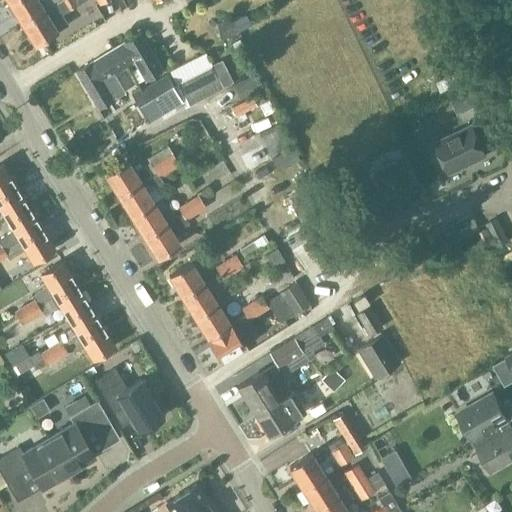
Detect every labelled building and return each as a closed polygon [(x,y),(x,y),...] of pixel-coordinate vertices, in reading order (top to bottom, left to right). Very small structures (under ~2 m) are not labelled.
[(14,0),(10,3),(23,24),(61,0),(14,0)] [(77,0),(61,0),(23,24),(36,46),(59,32),(58,32),(69,25),(63,15),(80,4),(77,0)] [(223,22),(226,38),(237,35),(234,20),(223,22)] [(114,50),(126,68),(135,63),(146,81),(163,71),(141,34),(114,50)] [(126,68),(114,50),(76,72),(99,110),(126,93),(115,75),(126,68)] [(212,67),(179,84),(190,106),(223,89),(212,67)] [(216,73),(224,88),(233,83),(226,68),(216,73)] [(163,75),(130,95),(146,121),(179,102),(163,75)] [(269,102),(257,76),(234,87),(241,101),(245,99),(250,110),(269,102)] [(435,81),(438,93),(453,89),(449,77),(435,81)] [(472,124),(434,143),(450,175),(488,157),(472,124)] [(245,172),(269,165),(266,154),(276,151),(272,137),(237,148),(245,172)] [(150,163),(135,172),(128,161),(106,175),(120,197),(142,183),(141,182),(156,173),(157,173),(177,161),(168,147),(148,159),(150,163)] [(180,166),(177,161),(157,173),(160,179),(180,166)] [(435,183),(424,188),(415,192),(401,161),(375,173),(383,188),(374,193),(381,209),(400,200),(405,211),(429,199),(440,195),(435,183)] [(0,195),(17,186),(4,164),(0,166),(0,195)] [(142,183),(120,197),(133,217),(155,203),(142,183)] [(0,210),(1,210),(7,220),(29,206),(17,186),(0,195),(0,210)] [(155,203),(133,217),(145,238),(203,202),(203,201),(213,194),(209,187),(198,194),(199,196),(179,209),(182,214),(176,218),(170,208),(161,213),(155,203)] [(207,208),(203,202),(145,238),(159,259),(181,245),(174,234),(190,224),(187,220),(207,208)] [(0,252),(42,227),(29,206),(7,220),(14,231),(0,239),(0,252)] [(472,215),(444,230),(452,246),(480,232),(485,242),(491,239),(496,249),(511,242),(508,237),(510,236),(507,231),(511,228),(511,211),(486,224),(487,228),(480,231),(472,215)] [(42,227),(0,252),(0,262),(8,258),(10,260),(26,250),(33,263),(56,249),(42,227)] [(268,242),(263,235),(240,250),(244,257),(268,242)] [(309,251),(326,279),(351,263),(334,235),(309,251)] [(278,266),(286,262),(278,249),(267,256),(275,271),(280,268),(278,266)] [(236,255),(216,267),(224,280),(244,268),(236,255)] [(54,296),(76,282),(64,261),(41,275),(54,296)] [(192,262),(169,276),(183,297),(205,283),(192,262)] [(39,305),(11,324),(1,330),(6,338),(16,332),(25,327),(24,325),(43,313),(45,316),(60,306),(67,317),(90,303),(76,282),(54,296),(39,305)] [(311,304),(298,282),(280,293),(294,315),(311,304)] [(205,283),(183,297),(195,318),(218,303),(205,283)] [(457,288),(439,292),(445,316),(462,312),(457,288)] [(359,311),(370,304),(364,295),(353,302),(359,311)] [(252,302),(260,315),(270,309),(266,302),(262,296),(252,302)] [(11,324),(39,305),(36,300),(15,313),(18,318),(10,323),(11,324)] [(246,315),(250,321),(260,315),(252,302),(243,308),(242,308),(246,315)] [(90,303),(67,317),(74,328),(58,337),(61,341),(40,354),(39,351),(16,365),(20,373),(19,374),(19,375),(65,347),(65,346),(80,338),(102,324),(90,303)] [(218,303),(195,318),(209,338),(231,324),(224,313),(218,303)] [(383,327),(370,307),(357,315),(370,335),(383,327)] [(331,315),(339,334),(351,328),(343,310),(331,315)] [(231,324),(209,338),(222,360),(260,336),(246,315),(231,324)] [(327,320),(314,328),(319,336),(328,338),(335,334),(327,320)] [(102,324),(80,338),(93,360),(116,346),(102,324)] [(401,363),(383,333),(357,348),(376,378),(401,363)] [(270,353),(279,368),(304,353),(295,338),(270,353)] [(65,347),(19,375),(26,385),(43,374),(41,371),(69,353),(65,347)] [(273,367),(264,373),(263,371),(238,386),(257,416),(282,400),(272,386),(281,380),(273,367)] [(116,368),(105,375),(95,381),(114,412),(124,406),(140,431),(143,429),(145,432),(155,426),(153,423),(164,417),(153,400),(156,398),(150,389),(148,390),(141,379),(127,388),(116,368)] [(333,369),(324,378),(336,388),(344,380),(333,369)] [(282,400),(257,416),(269,436),(307,412),(295,392),(282,400)] [(492,472),(511,460),(511,428),(509,423),(510,422),(493,393),(458,414),(475,442),(478,447),(492,472)] [(49,439),(69,473),(96,458),(83,437),(110,421),(98,400),(70,417),(74,424),(49,439)] [(365,448),(348,420),(337,426),(356,455),(365,448)] [(69,473),(49,439),(24,454),(20,447),(0,458),(0,471),(7,483),(31,468),(43,489),(69,473)] [(342,465),(354,458),(341,439),(329,447),(342,465)] [(409,477),(394,450),(379,458),(395,486),(409,477)] [(303,489),(325,475),(312,454),(290,468),(303,489)] [(353,487),(366,478),(358,464),(345,472),(353,487)] [(366,478),(353,487),(362,501),(376,493),(374,490),(384,484),(378,473),(367,480),(366,478)] [(325,475),(303,489),(316,509),(338,495),(325,475)] [(217,511),(209,498),(206,500),(197,485),(167,503),(172,511),(217,511)] [(348,489),(338,495),(316,509),(317,511),(348,511),(344,505),(354,500),(348,489)]
